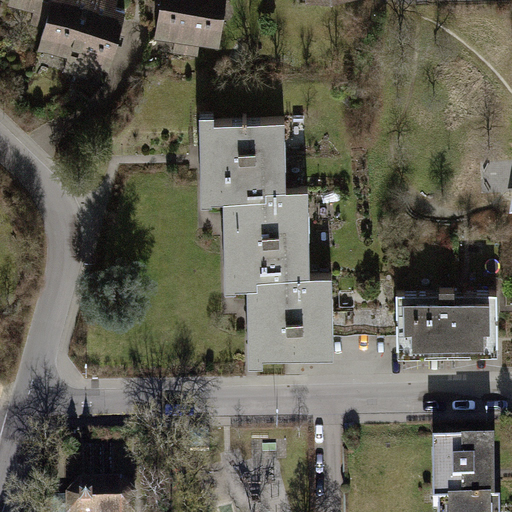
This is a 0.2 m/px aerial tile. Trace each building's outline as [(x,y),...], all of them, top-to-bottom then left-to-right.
[(0,0),(32,11),(35,0),(0,0)] [(78,0),(36,0),(21,48),(59,60),(78,0)] [(115,10),(84,0),(79,0),(60,59),(96,70),(115,10)] [(181,0),(138,0),(138,37),(181,38),(181,0)] [(222,0),(182,0),(182,38),(222,38),(222,0)] [(212,120),(215,191),(234,190),(287,188),(285,117),(212,120)] [(234,190),(236,277),(257,276),(311,275),(308,187),(287,188),(234,190)] [(311,275),(257,276),(258,352),(333,350),(332,275),(311,275)] [(499,357),(497,295),(398,297),(396,359),(499,357)] [(499,433),(434,431),(433,494),(498,495),(499,433)] [(227,441),(213,441),(213,454),(228,454),(227,441)] [(124,482),(82,483),(70,498),(70,511),(139,511),(139,497),(124,482)] [(498,511),(499,500),(436,499),(435,511),(498,511)]
